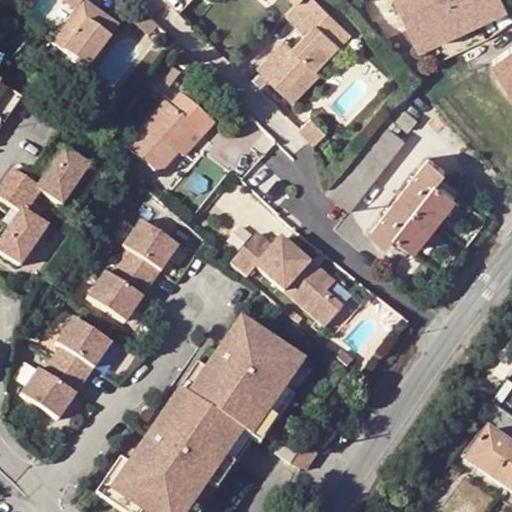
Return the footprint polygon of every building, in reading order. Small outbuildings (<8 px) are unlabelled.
[(81,0),(78,4),(97,18),(103,9),(90,0),(81,0)] [(318,0),(294,0),(284,11),(304,29),(292,43),(286,48),(277,40),(256,63),(293,97),(318,70),(316,68),(338,44),(327,33),(338,21),(318,0)] [(398,0),(417,36),(473,11),(484,6),(496,0),(398,0)] [(510,5),(507,0),(496,0),(484,6),(473,11),(417,36),(422,45),(479,19),(490,14),(510,5)] [(76,8),(53,40),(90,66),(121,22),(103,9),(97,18),(78,4),(76,8)] [(126,15),(145,34),(155,24),(136,4),(126,15)] [(338,21),(327,33),(338,44),(348,33),(338,21)] [(282,34),(277,40),(286,48),(292,43),(282,34)] [(39,49),(41,49),(41,48),(42,47),(43,45),(42,43),(41,41),(39,41),(38,41),(36,41),(35,43),(34,45),(34,47),(35,48),(37,49),(39,49)] [(511,45),(511,46),(502,53),(490,62),(511,92),(511,45)] [(161,94),(179,69),(164,58),(146,82),(161,94)] [(24,97),(0,79),(0,117),(6,122),(24,97)] [(180,93),(169,104),(164,100),(125,144),(156,173),(175,152),(195,130),(201,135),(213,123),(180,93)] [(405,128),(414,118),(396,103),(388,113),(405,128)] [(306,113),(295,124),(309,138),(321,127),(306,113)] [(400,128),(392,120),(386,127),(395,134),(400,128)] [(325,193),(347,209),(403,140),(395,134),(386,127),(381,122),(325,193)] [(193,145),(201,135),(195,130),(175,152),(181,158),(193,145)] [(7,182),(34,202),(42,190),(65,206),(91,165),(64,146),(38,183),(16,168),(7,182)] [(427,155),(366,231),(382,244),(391,233),(410,248),(454,192),(435,177),(443,167),(427,155)] [(34,202),(7,182),(0,191),(0,199),(19,213),(0,242),(0,254),(22,269),(48,230),(26,214),(34,202)] [(123,247),(129,251),(120,264),(152,286),(179,247),(142,221),(123,247)] [(306,266),(308,263),(280,239),(272,248),(256,235),(229,264),(245,278),(254,268),(324,329),(341,310),(324,295),(334,284),(315,267),(312,271),(306,266)] [(308,263),(306,266),(312,271),(315,267),(309,262),(308,263)] [(152,286),(120,264),(113,275),(107,271),(90,297),(128,323),(152,286)] [(57,345),(62,348),(54,361),(86,383),(113,344),(76,317),(57,345)] [(168,421),(133,470),(117,494),(141,511),(189,511),(191,510),(208,487),(220,496),(255,446),(263,451),(280,425),(273,420),(291,395),(285,392),(303,365),(245,325),(211,376),(176,427),(168,421)] [(86,383),(54,361),(47,371),(41,368),(23,395),(61,420),(86,383)] [(311,371),(303,365),(285,392),(291,395),(293,397),(311,371)] [(176,427),(211,376),(201,369),(165,420),(168,421),(176,427)] [(511,447),(487,431),(471,453),(466,460),(508,490),(511,492),(511,447)] [(294,453),(278,442),(272,450),(288,461),(294,453)] [(193,511),(191,510),(189,511),(141,511),(117,494),(133,470),(124,463),(98,499),(115,511),(193,511)]
